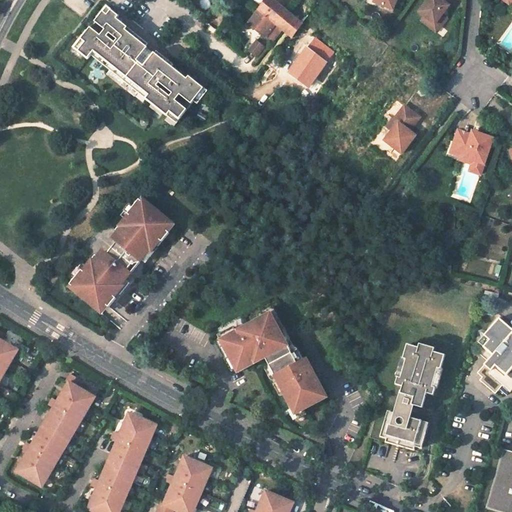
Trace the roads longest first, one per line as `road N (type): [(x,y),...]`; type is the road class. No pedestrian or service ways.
road 1 (tertiary): [(0,295),(180,402),(329,478)]
road 2 (unknown): [(115,364),(209,232)]
road 3 (unknown): [(329,478),(342,403),(306,335)]
